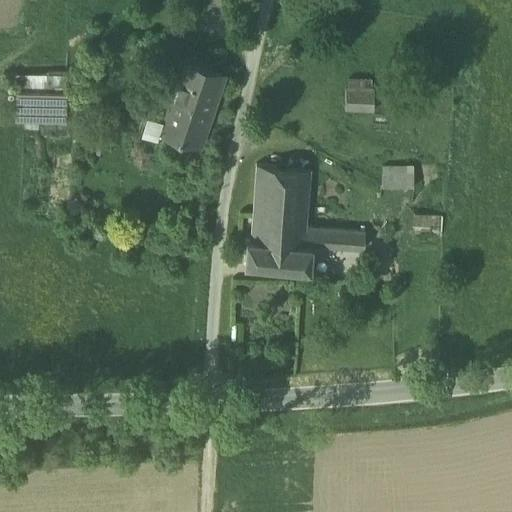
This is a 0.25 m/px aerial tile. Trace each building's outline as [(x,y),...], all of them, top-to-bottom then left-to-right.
[(223,73),(181,59),(162,118),(158,129),(200,143),(223,73)] [(47,74),(14,73),(13,89),(16,89),(46,90),(47,74)] [(66,74),(47,74),(46,90),(66,90),(66,74)] [(373,89),(345,88),(345,108),(373,109),(373,89)] [(46,90),(16,89),(16,118),(65,119),(66,90),(46,90)] [(162,118),(143,112),(138,128),(157,134),(158,129),(162,118)] [(310,167),(257,163),(252,223),(251,238),(246,237),(244,262),(309,267),(311,244),(311,243),(304,243),(305,226),(310,167)] [(413,166),(382,166),(382,186),(413,186),(413,166)] [(442,215),(414,213),(412,233),(441,235),(442,215)] [(365,230),(305,226),(304,243),(311,243),(311,244),(363,248),(365,230)]
